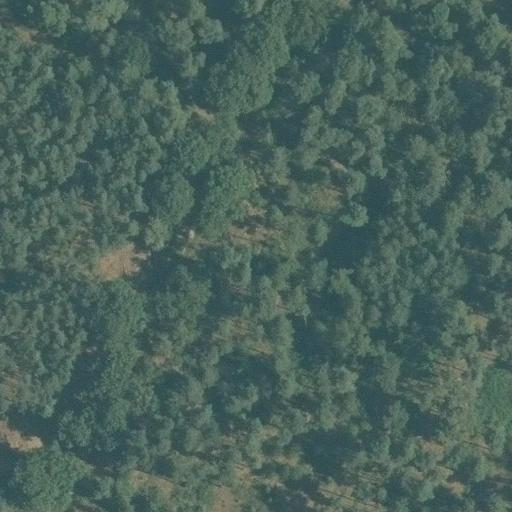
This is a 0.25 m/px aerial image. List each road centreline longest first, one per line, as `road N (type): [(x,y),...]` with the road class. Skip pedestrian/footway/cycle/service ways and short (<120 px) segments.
road 1 (track): [(280,0),(38,511)]
road 2 (track): [(511,214),(232,102)]
